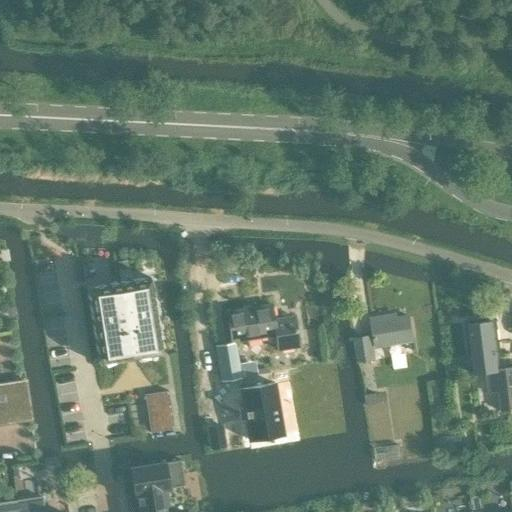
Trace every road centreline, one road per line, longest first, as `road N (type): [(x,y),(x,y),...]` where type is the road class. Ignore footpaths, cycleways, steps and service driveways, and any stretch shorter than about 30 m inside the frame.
road 1 (residential): [(0,208),(268,227),(370,242),(511,279)]
road 2 (secondary): [(401,143),(0,117)]
road 3 (secondary): [(401,143),(424,169),(484,206),(511,213)]
